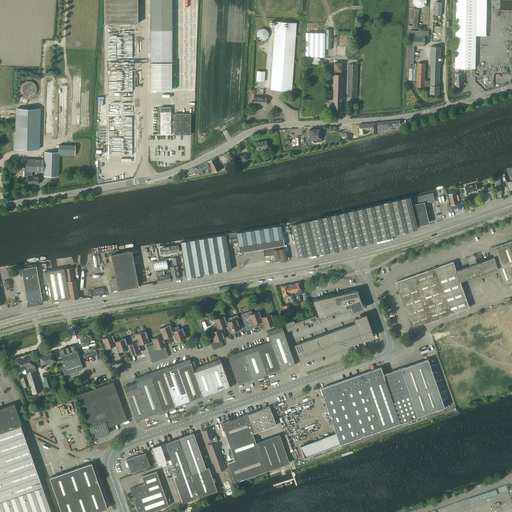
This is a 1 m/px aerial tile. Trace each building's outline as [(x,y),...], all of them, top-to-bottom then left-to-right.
[(104,0),(105,23),(138,23),(137,0),(104,0)] [(171,0),(150,0),(150,90),(172,90),(171,0)] [(414,0),(414,1),(414,2),(414,3),(415,4),(415,5),(416,5),(416,6),(417,7),(418,7),(418,8),(419,8),(420,8),(421,8),(422,8),(423,8),(424,8),(424,7),(425,7),(426,6),(426,5),(427,5),(427,4),(428,3),(428,2),(428,1),(428,0),(427,0),(414,0)] [(456,0),(456,68),(476,68),(477,0),(456,0)] [(294,85),(292,85),(293,62),(295,62),(295,60),(294,60),(295,37),(297,37),(297,34),(295,34),(296,23),(275,21),(271,89),(291,91),(292,88),(293,88),(294,85)] [(257,36),(258,37),(258,38),(259,39),(260,39),(261,40),(262,40),(263,40),(264,40),(265,40),(266,39),(267,39),(267,38),(268,37),(268,36),(269,35),(269,34),(269,33),(268,32),(268,31),(267,31),(267,30),(266,29),(265,29),(264,28),(263,28),(262,28),(261,29),(260,29),(259,29),(259,30),(258,30),(258,31),(257,32),(257,33),(257,34),(257,35),(257,36)] [(410,43),(410,45),(409,45),(408,64),(408,63),(407,68),(416,68),(417,63),(414,63),(415,46),(425,46),(426,37),(429,37),(429,31),(410,31),(410,39),(409,39),(408,43),(410,43)] [(305,49),(323,49),(324,41),(306,40),(305,49)] [(431,81),(425,81),(425,63),(418,63),(417,86),(425,86),(430,86),(430,93),(439,94),(440,67),(441,67),(442,46),(431,46),(431,66),(431,81)] [(348,97),(357,97),(358,64),(349,64),(348,97)] [(257,71),(256,81),(264,81),(265,71),(257,71)] [(333,99),(333,110),(343,110),(344,74),(334,74),(334,91),(327,91),(327,99),(333,99)] [(23,84),(22,84),(22,85),(21,86),(21,87),(21,88),(21,89),(21,90),(21,91),(21,92),(21,93),(22,93),(22,94),(23,95),(24,96),(25,96),(25,97),(26,97),(27,97),(28,97),(29,97),(30,97),(31,97),(32,97),(33,96),(34,95),(35,94),(36,93),(36,92),(36,91),(37,91),(37,90),(37,89),(37,88),(36,88),(36,87),(36,86),(35,85),(35,84),(34,83),(33,83),(32,82),(31,82),(30,81),(29,81),(28,81),(27,81),(26,82),(25,82),(24,82),(24,83),(23,83),(23,84)] [(254,97),(253,104),(266,105),(266,97),(254,97)] [(171,106),(160,106),(160,134),(171,134),(171,124),(171,121),(171,106)] [(40,109),(17,108),(17,115),(16,150),(38,151),(40,109)] [(174,121),(171,121),(171,124),(174,124),(174,135),(191,135),(191,114),(174,114),(174,121)] [(387,122),(382,122),(383,130),(392,127),(391,125),(388,126),(387,122)] [(359,124),(360,134),(368,133),(367,132),(366,132),(366,130),(374,129),(374,133),(378,133),(377,123),(359,124)] [(317,129),(314,129),(315,139),(314,139),(314,142),(322,142),(321,138),(322,138),(322,137),(322,134),(321,134),(321,129),(320,129),(319,128),(317,128),(317,129)] [(258,150),(258,153),(263,152),(263,150),(268,149),(266,140),(255,142),(257,151),(258,150)] [(27,159),(27,169),(26,169),(26,171),(24,171),(24,176),(27,177),(27,183),(39,184),(39,176),(32,176),(32,171),(44,171),(44,176),(56,176),(58,176),(59,155),(75,155),(75,145),(59,145),(59,152),(44,152),(44,159),(27,159)] [(222,155),(226,161),(229,159),(230,160),(233,159),(233,157),(229,151),(222,155)] [(215,158),(208,161),(213,172),(221,170),(215,158)] [(203,163),(198,166),(199,168),(198,168),(199,171),(200,171),(199,172),(200,173),(199,173),(200,174),(201,174),(203,174),(202,171),(207,168),(209,172),(212,171),(213,172),(208,161),(203,163)] [(199,168),(198,166),(192,168),(193,170),(190,171),(191,174),(194,173),(195,175),(199,173),(199,174),(200,174),(199,173),(200,173),(199,172),(200,171),(199,171),(198,168),(199,168)] [(494,177),(496,194),(503,193),(501,176),(494,177)] [(464,186),(466,194),(479,190),(476,183),(464,186)] [(426,200),(426,203),(435,201),(433,192),(418,196),(419,202),(426,200)] [(456,192),(449,194),(452,205),(458,203),(458,200),(463,199),(465,199),(464,196),(463,193),(456,195),(456,192)] [(406,198),(292,225),(300,258),(388,237),(387,235),(413,229),(406,198)] [(449,205),(447,206),(449,211),(452,210),(453,211),(464,208),(462,202),(458,203),(452,205),(449,205)] [(281,225),(225,234),(226,238),(237,237),(240,252),(264,248),(265,256),(274,254),(275,261),(286,260),(284,249),(280,249),(280,246),(284,245),(281,225)] [(180,242),(186,277),(231,269),(226,238),(225,234),(180,242)] [(472,262),(471,262),(472,264),(468,266),(468,265),(456,270),(454,261),(396,281),(412,327),(470,307),(460,281),(476,276),(477,278),(480,277),(479,274),(499,268),(505,286),(511,283),(511,240),(492,248),(495,256),(479,262),(475,263),(475,261),(474,261),(472,262)] [(111,278),(109,281),(111,291),(118,290),(118,289),(138,285),(132,251),(111,254),(116,277),(111,278)] [(177,257),(173,257),(174,264),(172,265),(173,266),(170,267),(172,279),(179,278),(179,274),(179,273),(179,270),(178,270),(178,269),(179,268),(178,266),(177,266),(177,264),(179,263),(177,257)] [(153,261),(155,272),(168,269),(166,259),(153,261)] [(27,267),(21,268),(22,276),(38,273),(36,264),(27,265),(27,267)] [(53,270),(47,271),(50,287),(48,287),(50,296),(51,296),(52,301),(70,298),(70,299),(79,297),(76,280),(74,281),(72,268),(64,269),(64,268),(58,269),(53,270)] [(163,271),(156,272),(158,283),(171,281),(169,274),(163,275),(163,271)] [(22,276),(24,283),(39,280),(38,273),(22,276)] [(25,291),(33,289),(40,288),(39,280),(24,283),(25,291)] [(287,298),(290,298),(287,285),(284,285),(283,285),(283,286),(281,286),(283,297),(286,296),(287,298)] [(104,287),(93,289),(94,296),(105,294),(104,287)] [(40,288),(33,289),(35,304),(43,302),(42,300),(40,288)] [(33,289),(25,291),(28,305),(35,304),(33,289)] [(345,292),(344,292),(350,308),(351,313),(364,308),(361,300),(357,290),(345,292)] [(334,295),(340,312),(350,308),(344,292),(344,293),(334,295)] [(323,297),(330,315),(340,312),(334,295),(323,297)] [(330,315),(323,297),(317,299),(316,299),(312,300),(319,319),(330,315)] [(292,313),(289,304),(282,306),(285,316),(292,313)] [(261,317),(259,310),(252,313),(251,310),(241,314),(247,330),(257,327),(256,323),(262,321),(261,317)] [(227,322),(226,322),(228,325),(228,326),(230,331),(230,332),(233,331),(240,329),(243,328),(241,324),(239,325),(237,318),(239,317),(238,314),(235,315),(236,318),(227,322)] [(272,314),(261,317),(262,321),(265,328),(275,324),(272,314)] [(359,316),(365,331),(371,329),(366,314),(359,316)] [(213,326),(206,329),(213,350),(217,348),(224,346),(221,339),(225,338),(223,334),(221,328),(228,326),(228,325),(226,322),(227,322),(225,319),(224,315),(214,319),(215,323),(214,323),(213,326)] [(355,323),(359,333),(365,331),(359,316),(353,318),(355,323)] [(294,322),(293,319),(284,323),(287,330),(296,327),(294,322)] [(160,328),(162,335),(163,339),(164,339),(174,335),(172,331),(170,325),(160,328)] [(178,326),(174,327),(175,330),(172,331),(174,335),(176,342),(186,338),(183,328),(179,329),(178,326)] [(267,331),(271,341),(281,370),(281,369),(285,368),(286,368),(295,364),(282,326),(272,330),(268,331),(267,331)] [(365,331),(368,339),(374,337),(371,329),(365,331)] [(135,334),(137,341),(138,341),(139,345),(149,341),(145,331),(135,334)] [(359,333),(362,341),(368,339),(365,331),(359,333)] [(352,336),(355,343),(362,341),(359,333),(356,335),(352,336)] [(92,334),(87,335),(89,345),(95,343),(94,337),(92,337),(92,334)] [(89,345),(87,335),(82,336),(83,338),(80,338),(82,346),(85,345),(89,345)] [(106,349),(116,345),(115,341),(112,335),(102,338),(106,349)] [(162,335),(152,339),(154,344),(147,346),(152,362),(163,358),(163,359),(168,357),(164,346),(166,345),(164,339),(163,339),(162,335)] [(345,338),(348,346),(355,343),(352,336),(349,337),(345,338)] [(118,352),(128,348),(129,348),(127,345),(127,344),(125,338),(115,341),(116,345),(118,352)] [(339,341),(341,348),(348,346),(345,338),(342,340),(339,341)] [(129,348),(128,348),(131,355),(141,351),(139,345),(138,341),(137,341),(127,344),(127,345),(129,348)] [(271,341),(257,346),(267,374),(276,371),(281,369),(281,370),(271,341)] [(332,343),(335,351),(341,348),(339,341),(335,342),(332,343)] [(325,346),(328,353),(335,351),(332,343),(328,344),(325,346)] [(63,359),(59,360),(61,365),(64,375),(83,368),(75,344),(60,349),(63,359)] [(257,346),(243,351),(253,379),(257,378),(267,374),(257,346)] [(318,348),(321,356),(328,353),(325,346),(322,347),(318,348)] [(315,349),(312,350),(314,358),(321,356),(318,348),(315,349)] [(312,350),(308,352),(305,353),(307,360),(314,358),(312,350)] [(253,379),(243,351),(228,356),(238,385),(248,381),(252,379),(252,380),(253,379)] [(52,352),(39,357),(42,364),(51,361),(52,363),(55,362),(52,352)] [(23,373),(24,373),(26,372),(32,393),(42,390),(35,370),(36,369),(33,358),(31,353),(15,358),(16,364),(17,364),(19,370),(22,369),(23,373)] [(301,354),(298,355),(300,363),(307,360),(305,353),(301,354)] [(190,359),(176,364),(190,402),(203,397),(193,368),(190,359)] [(220,359),(207,363),(217,392),(230,387),(220,359)] [(321,388),(284,401),(287,408),(304,457),(341,444),(408,420),(409,423),(426,417),(425,414),(445,407),(429,359),(417,363),(388,373),(384,374),(382,367),(381,367),(376,368),(375,369),(374,366),(373,367),(371,367),(370,367),(371,370),(370,371),(321,388)] [(207,363),(193,368),(203,397),(217,392),(207,363)] [(176,364),(163,368),(176,406),(190,402),(176,364)] [(163,368),(149,373),(163,411),(176,406),(163,368)] [(136,378),(137,383),(149,416),(163,411),(149,373),(136,378)] [(20,376),(22,380),(24,387),(29,386),(25,375),(24,374),(20,376)] [(45,383),(42,383),(44,390),(47,389),(53,387),(49,375),(43,377),(45,383)] [(77,395),(92,439),(110,432),(108,427),(127,420),(113,382),(77,395)] [(149,416),(137,383),(124,387),(136,421),(149,416)] [(0,511),(51,511),(46,498),(41,500),(40,495),(45,493),(19,422),(20,422),(20,421),(17,422),(17,421),(19,420),(17,415),(18,415),(18,414),(17,415),(14,405),(14,404),(13,405),(13,404),(13,405),(6,407),(5,407),(5,408),(0,409),(0,511)] [(222,423),(228,442),(252,433),(276,425),(269,406),(266,407),(265,407),(263,407),(263,408),(227,421),(224,423),(223,422),(222,423)] [(38,411),(29,414),(31,419),(40,416),(38,411)] [(210,428),(202,431),(206,440),(208,439),(210,444),(207,445),(217,472),(219,471),(223,469),(225,469),(216,442),(218,441),(216,436),(213,437),(210,428)] [(183,437),(180,438),(192,473),(206,468),(194,433),(183,436),(183,437)] [(230,448),(235,460),(259,451),(256,443),(252,433),(228,442),(229,444),(231,448),(230,448)] [(279,434),(256,443),(259,451),(266,471),(289,463),(279,434)] [(175,439),(165,443),(172,462),(169,463),(170,464),(173,463),(173,464),(170,465),(172,468),(171,468),(174,475),(176,474),(173,467),(174,467),(178,478),(175,479),(183,502),(200,496),(192,473),(180,438),(175,440),(175,439)] [(158,465),(167,462),(161,444),(152,447),(152,450),(158,465)] [(259,451),(235,460),(232,461),(228,462),(227,462),(234,482),(266,471),(259,451)] [(130,468),(131,471),(131,472),(150,466),(145,452),(145,453),(141,454),(131,457),(131,458),(127,459),(126,459),(129,468),(130,468)] [(55,481),(53,476),(50,477),(61,511),(96,511),(107,508),(91,463),(86,464),(87,467),(57,477),(58,480),(55,481)] [(208,467),(206,468),(192,473),(200,496),(217,490),(209,467),(208,467)] [(142,476),(144,484),(130,489),(138,511),(149,511),(168,505),(156,471),(142,476)]
